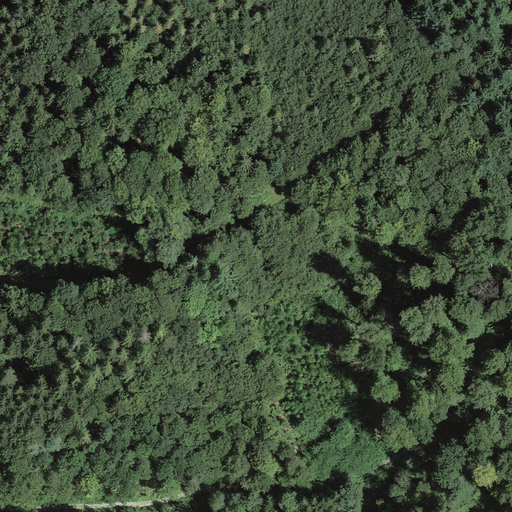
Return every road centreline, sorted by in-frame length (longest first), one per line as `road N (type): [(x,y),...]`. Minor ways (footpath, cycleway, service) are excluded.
road 1 (track): [(0,280),(87,283),(165,262),(243,221),(511,38)]
road 2 (track): [(511,394),(440,436),(310,490),(219,487),(150,504),(0,509)]
